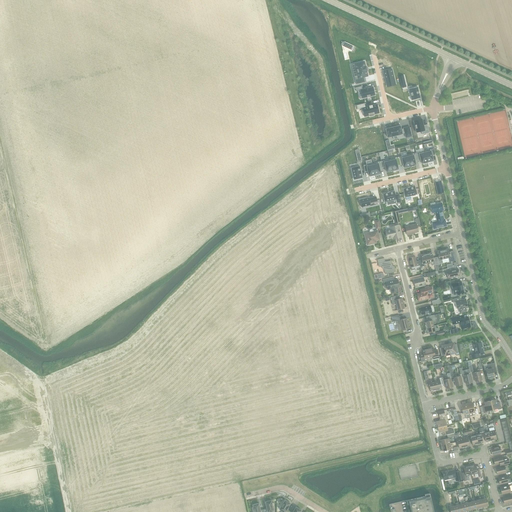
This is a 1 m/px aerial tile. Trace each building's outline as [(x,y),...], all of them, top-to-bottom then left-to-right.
[(355,64),(352,65),(354,76),(356,84),(365,82),(364,77),(368,76),(366,71),(367,71),(366,67),(365,67),(364,62),(355,64)] [(392,69),(383,71),(386,84),(395,82),(392,69)] [(361,85),(355,87),(356,90),(361,89),(362,97),(375,94),(373,86),(362,89),(361,85)] [(417,87),(409,89),(412,100),(420,98),(417,87)] [(364,103),(357,105),(358,109),(363,108),(364,116),(379,113),(377,104),(365,107),(364,103)] [(422,119),(414,121),(417,133),(422,131),(422,135),(430,133),(428,125),(424,125),(422,119)] [(400,126),(386,129),(388,138),(393,136),(394,139),(398,138),(397,135),(402,134),(402,133),(405,133),(406,138),(412,136),(409,127),(403,128),(404,129),(401,129),(400,126)] [(390,139),(385,140),(387,150),(394,148),(393,144),(391,144),(390,139)] [(431,151),(425,152),(427,162),(433,161),(432,156),(435,155),(433,149),(430,150),(431,151)] [(419,152),(416,153),(417,159),(420,159),(422,164),(427,162),(425,152),(420,154),(419,152)] [(413,155),(408,157),(410,166),(416,165),(415,160),(417,159),(416,153),(413,154),(413,155)] [(402,156),(398,157),(400,163),(403,163),(404,168),(410,166),(408,157),(402,158),(402,156)] [(396,160),(390,161),(392,171),(398,169),(397,164),(400,163),(398,157),(395,158),(396,160)] [(378,164),(373,165),(375,175),(381,173),(380,168),(382,168),(381,161),(378,162),(378,164)] [(384,161),(381,161),(382,168),(385,167),(387,172),(392,171),(390,161),(385,162),(384,161)] [(367,165),(363,166),(365,172),(368,171),(369,176),(375,175),(373,165),(367,166),(367,165)] [(359,166),(351,168),(354,180),(362,178),(359,166)] [(441,181),(435,182),(438,194),(444,193),(441,181)] [(415,186),(403,189),(405,197),(417,194),(415,186)] [(395,191),(383,194),(385,202),(386,202),(387,205),(392,204),(391,201),(396,199),(397,203),(401,202),(399,194),(396,195),(395,191)] [(375,196),(359,200),(361,208),(377,204),(375,196)] [(432,223),(434,229),(446,226),(445,220),(444,220),(442,211),(443,210),(442,203),(436,204),(436,206),(431,207),(432,213),(435,212),(436,216),(438,217),(438,219),(437,220),(438,221),(432,223)] [(405,227),(407,235),(412,234),(418,232),(417,227),(420,226),(419,218),(415,219),(416,224),(405,227)] [(386,231),(387,236),(386,236),(387,237),(388,239),(393,238),(393,239),(402,237),(399,225),(390,227),(391,229),(386,231)] [(370,230),(370,232),(370,234),(365,235),(367,245),(373,244),(372,241),(379,240),(377,231),(373,232),(373,231),(372,230),(371,230),(370,230)] [(443,250),(445,259),(448,258),(449,262),(456,261),(453,251),(450,252),(449,249),(443,250)] [(439,257),(436,257),(438,264),(443,263),(442,259),(445,259),(443,250),(438,251),(439,257)] [(278,256),(272,261),(280,271),(286,266),(280,258),(282,256),(278,251),(275,253),(278,256)] [(432,266),(438,264),(436,257),(433,258),(432,253),(426,254),(428,263),(432,262),(432,266)] [(419,261),(420,263),(421,267),(426,266),(425,263),(428,263),(426,254),(421,255),(422,260),(419,261)] [(421,270),(421,267),(420,263),(417,263),(415,257),(408,258),(412,271),(415,270),(414,269),(418,268),(418,270),(421,270)] [(384,270),(385,274),(396,272),(394,266),(392,267),(391,260),(385,262),(384,258),(377,260),(379,267),(382,266),(382,269),(384,270)] [(447,272),(448,279),(460,276),(458,269),(447,272)] [(394,277),(383,279),(384,283),(386,282),(386,284),(385,284),(385,285),(384,286),(384,287),(385,288),(386,288),(387,288),(388,290),(390,289),(391,293),(398,291),(397,288),(399,287),(398,279),(394,280),(394,277)] [(415,288),(425,285),(423,277),(414,280),(415,288)] [(458,279),(450,281),(451,284),(453,291),(456,290),(457,295),(464,293),(461,282),(458,282),(458,279)] [(417,294),(419,301),(428,299),(427,294),(433,293),(431,287),(422,289),(423,292),(417,294)] [(396,304),(397,310),(405,308),(402,298),(399,299),(398,295),(391,297),(393,305),(396,304)] [(459,309),(460,313),(465,312),(465,308),(468,307),(466,299),(461,300),(460,297),(452,299),(453,302),(456,302),(458,310),(459,309)] [(432,312),(430,306),(420,308),(422,315),(432,312)] [(227,321),(240,318),(238,309),(225,312),(227,321)] [(427,322),(424,322),(425,328),(434,326),(433,323),(436,322),(440,321),(438,314),(434,315),(426,317),(427,322)] [(399,315),(392,317),(393,322),(397,321),(398,325),(401,324),(402,330),(409,328),(407,318),(404,319),(403,315),(399,316),(399,315)] [(454,317),(451,318),(453,324),(460,322),(462,329),(470,327),(468,317),(462,318),(462,315),(454,317)] [(347,322),(340,323),(342,331),(347,329),(347,330),(350,329),(350,328),(352,328),(351,324),(355,323),(353,316),(346,318),(347,322)] [(221,327),(222,334),(228,333),(227,331),(231,330),(232,337),(244,334),(242,327),(232,330),(232,328),(231,329),(230,325),(221,327)] [(434,326),(425,328),(426,333),(439,330),(438,328),(436,328),(436,325),(434,326)] [(248,349),(246,341),(238,343),(237,340),(231,341),(232,345),(234,344),(236,351),(236,355),(241,354),(240,351),(248,349)] [(471,355),(472,358),(480,357),(479,353),(484,352),(481,342),(474,344),(476,354),(471,355)] [(454,343),(448,345),(450,354),(456,353),(456,356),(459,355),(457,344),(454,345),(454,343)] [(450,354),(448,345),(442,346),(442,347),(439,348),(441,356),(444,355),(444,356),(450,354)] [(433,347),(428,349),(430,357),(433,356),(433,359),(439,358),(437,350),(434,351),(433,347)] [(430,357),(428,349),(422,350),(423,353),(420,354),(421,362),(428,360),(427,358),(430,357)] [(496,369),(495,363),(488,364),(489,369),(486,370),(488,379),(494,377),(493,370),(496,369)] [(449,371),(450,373),(447,374),(448,379),(444,380),(446,389),(453,387),(451,377),(454,376),(452,370),(449,371)] [(480,371),(473,373),(475,382),(482,380),(480,371)] [(470,374),(464,375),(466,384),(472,382),(470,374)] [(454,378),(456,386),(463,385),(461,376),(454,378)] [(438,382),(434,382),(436,391),(442,390),(441,386),(445,386),(442,377),(437,379),(438,382)] [(431,392),(436,391),(434,382),(431,383),(431,380),(428,381),(431,392)] [(490,401),(493,413),(496,412),(495,409),(498,408),(498,409),(501,409),(500,402),(497,402),(496,400),(490,401)] [(493,413),(490,401),(484,402),(485,405),(482,406),(484,413),(487,412),(487,411),(490,410),(490,413),(493,413)] [(473,403),(467,404),(470,416),(478,414),(477,409),(474,409),(473,403)] [(470,416),(467,404),(461,405),(463,415),(466,414),(467,419),(470,418),(470,416)] [(438,427),(446,425),(452,424),(451,420),(448,420),(447,415),(445,415),(444,411),(438,412),(439,417),(440,417),(440,421),(436,422),(438,427)] [(439,432),(445,431),(447,435),(454,433),(455,433),(454,429),(452,430),(452,426),(447,428),(446,425),(438,427),(439,432)] [(500,446),(492,448),(491,448),(493,455),(501,453),(500,446)] [(508,459),(503,460),(502,456),(493,458),(495,465),(501,463),(502,465),(509,463),(508,459)] [(475,464),(469,465),(472,475),(475,474),(475,477),(481,476),(479,469),(477,470),(475,464)] [(472,475),(469,465),(464,467),(465,472),(462,473),(464,481),(470,479),(469,475),(472,475)] [(504,466),(496,468),(497,475),(506,473),(504,466)] [(442,472),(444,480),(455,477),(456,481),(462,480),(459,471),(454,472),(454,470),(451,471),(448,472),(448,471),(442,472)] [(507,476),(498,478),(500,484),(508,482),(507,476)] [(509,485),(500,487),(502,494),(510,492),(509,485)] [(511,498),(511,495),(503,497),(504,504),(511,501),(511,498)] [(425,496),(409,500),(411,509),(409,509),(409,511),(433,511),(430,496),(425,497),(425,496)] [(274,511),(273,508),(275,508),(274,503),(272,503),(271,500),(270,501),(270,500),(267,501),(265,502),(267,509),(264,509),(264,511),(270,511),(274,511)] [(287,509),(290,503),(289,503),(290,502),(287,500),(286,501),(285,500),(279,509),(282,511),(288,511),(290,511),(289,511),(287,509)] [(260,510),(259,503),(253,505),(253,507),(252,508),(252,511),(264,511),(264,509),(263,509),(264,509),(260,510)]
